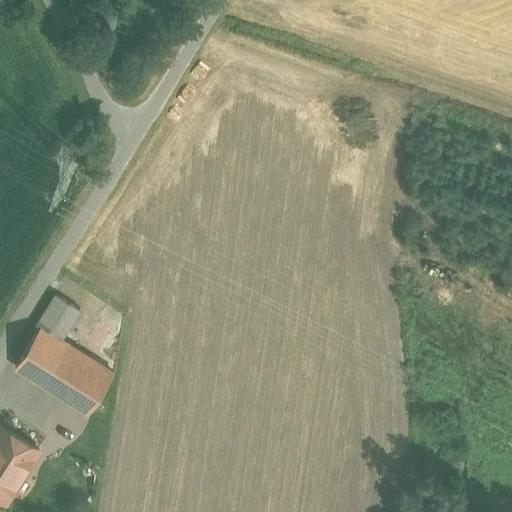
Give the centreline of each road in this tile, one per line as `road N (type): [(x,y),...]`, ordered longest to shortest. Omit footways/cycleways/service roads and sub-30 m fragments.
road 1 (unclassified): [(143,125),(0,356)]
road 2 (unclassified): [(143,125),(97,98),(49,0)]
road 3 (unclassified): [(224,0),(143,125)]
